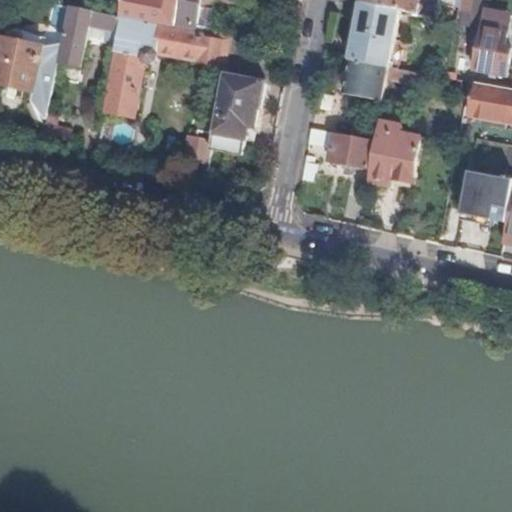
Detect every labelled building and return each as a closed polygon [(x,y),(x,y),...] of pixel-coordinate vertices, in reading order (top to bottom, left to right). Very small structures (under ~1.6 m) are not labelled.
[(127,0),(124,20),(177,31),(183,0),(127,0)] [(183,0),(177,31),(199,35),(205,5),(225,2),(255,7),(256,0),(183,0)] [(402,13),(419,17),(422,4),(422,0),(363,0),(362,6),(402,13)] [(462,0),(460,14),(476,17),(479,0),(462,0)] [(391,70),(402,13),(362,6),(352,63),(391,70)] [(124,20),(72,11),(61,65),(84,70),(93,29),(121,36),(124,20)] [(177,31),(124,20),(121,36),(108,109),(107,115),(137,121),(147,66),(152,67),(158,63),(159,57),(229,70),(234,41),(199,35),(177,31)] [(0,85),(36,94),(46,49),(39,48),(42,35),(10,28),(7,41),(1,40),(0,44),(0,85)] [(477,73),(509,80),(511,65),(511,51),(508,51),(510,37),(486,31),(477,73)] [(244,82),(252,45),(234,41),(229,70),(227,79),(244,82)] [(344,97),(386,105),(392,70),(391,70),(352,63),(344,97)] [(427,91),(429,77),(395,71),(392,84),(427,91)] [(267,87),(244,82),(227,79),(216,136),(248,142),(256,144),(267,87)] [(511,92),(480,87),(474,119),(511,127),(511,92)] [(52,104),(74,108),(76,98),(54,94),(52,104)] [(52,104),(46,134),(67,138),(74,108),(52,104)] [(90,159),(98,161),(107,115),(108,109),(99,108),(90,159)] [(313,132),(310,148),(334,153),(332,165),(370,173),(376,145),(313,132)] [(393,178),(410,182),(415,156),(400,153),(401,148),(389,146),(391,135),(380,134),(378,145),(373,173),(375,174),(374,187),(391,191),(393,178)] [(184,164),(210,169),(213,152),(216,139),(198,135),(197,144),(189,143),(184,164)] [(216,139),(213,152),(245,158),(248,142),(216,136),(216,139)] [(511,149),(505,148),(495,192),(511,195),(511,149)]
